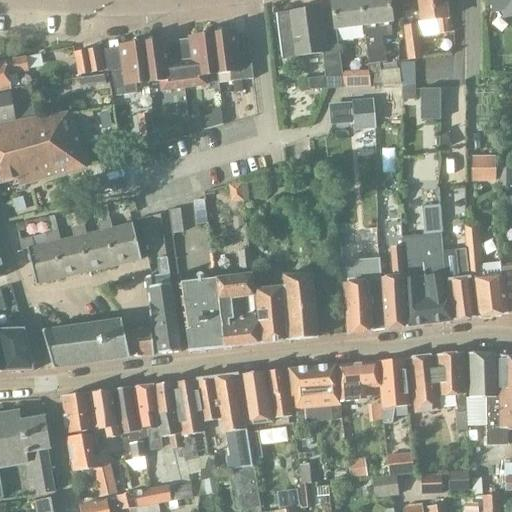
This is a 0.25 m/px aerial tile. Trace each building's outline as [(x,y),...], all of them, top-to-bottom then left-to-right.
[(335,32),(362,28),(363,28),(359,0),(346,0),(330,3),(332,17),(335,32)] [(383,86),(379,64),(387,63),(385,49),(382,49),(380,37),(392,35),(390,24),(392,23),(388,0),(359,0),(363,28),(362,28),(371,88),(383,86)] [(418,0),(421,24),(435,22),(437,36),(449,34),(446,19),(447,19),(444,0),(418,0)] [(511,0),(490,0),(492,13),(504,11),(505,18),(511,17),(511,0)] [(342,89),(335,32),(332,17),(321,18),(319,10),(276,16),(282,59),(323,54),(326,78),(309,80),(310,91),(342,89)] [(417,25),(403,28),(402,28),(407,62),(422,60),(417,25)] [(230,83),(253,80),(250,55),(238,57),(235,33),(224,34),(219,30),(215,35),(212,36),(217,75),(229,74),(230,83)] [(189,39),(192,62),(180,64),(184,89),(206,86),(205,77),(217,75),(212,36),(209,36),(204,32),(200,37),(189,39)] [(169,65),(166,41),(155,43),(150,39),(146,44),(143,44),(148,84),(160,82),(161,92),(184,89),(180,64),(169,65)] [(120,47),(123,71),(111,72),(116,97),(137,95),(136,85),(148,84),(143,44),(140,45),(134,41),(131,46),(120,47)] [(99,49),(84,52),(72,54),(76,77),(104,72),(99,49)] [(34,57),(14,62),(0,64),(0,92),(10,91),(8,75),(16,73),(16,72),(26,69),(35,61),(34,57)] [(421,70),(437,73),(438,62),(423,59),(421,70)] [(105,87),(103,76),(79,80),(80,90),(105,87)] [(381,125),(400,125),(400,87),(381,87),(381,125)] [(439,90),(420,90),(420,121),(439,121),(439,90)] [(0,124),(35,118),(33,105),(20,107),(20,109),(13,110),(10,94),(0,96),(0,124)] [(375,130),(372,100),(351,102),(354,131),(375,130)] [(85,169),(71,113),(0,125),(0,184),(16,180),(19,187),(85,169)] [(156,146),(154,133),(140,135),(142,150),(156,146)] [(495,183),(495,158),(470,158),(470,184),(495,183)] [(497,187),(511,188),(511,169),(498,168),(497,187)] [(239,186),(227,186),(227,203),(240,203),(239,186)] [(381,198),(379,223),(390,224),(392,198),(381,198)] [(204,208),(203,201),(193,202),(194,210),(204,208)] [(424,236),(401,238),(401,247),(405,297),(408,328),(452,323),(448,299),(448,297),(445,278),(440,235),(438,206),(422,208),(424,236)] [(205,216),(204,208),(194,210),(196,218),(205,216)] [(169,220),(180,218),(179,211),(168,212),(169,220)] [(138,220),(143,237),(158,232),(153,216),(138,220)] [(206,224),(205,216),(196,218),(197,225),(206,224)] [(170,228),(181,226),(180,218),(169,220),(170,228)] [(111,221),(103,223),(114,267),(141,261),(132,225),(113,230),(111,221)] [(85,227),(77,229),(88,273),(114,267),(103,223),(98,224),(101,233),(87,236),(85,227)] [(170,228),(171,235),(182,234),(181,226),(170,228)] [(478,266),(478,264),(482,264),(479,226),(466,227),(466,243),(466,252),(470,281),(474,281),(478,320),(507,316),(503,278),(501,278),(500,278),(499,264),(478,266)] [(59,233),(51,235),(62,279),(88,273),(77,229),(72,230),(74,239),(62,242),(59,233)] [(35,286),(62,279),(51,235),(46,236),(48,246),(34,249),(32,239),(19,242),(21,252),(27,250),(35,286)] [(405,297),(401,247),(391,248),(393,278),(381,279),(386,330),(408,328),(405,297)] [(251,269),(249,251),(239,252),(237,252),(239,270),(251,269)] [(453,298),(448,299),(452,323),(474,320),(470,281),(466,252),(444,253),(447,283),(451,282),(453,298)] [(151,333),(154,355),(159,354),(159,356),(181,354),(167,258),(157,260),(159,276),(151,278),(145,278),(147,295),(150,295),(151,305),(148,305),(150,325),(155,325),(155,332),(151,333)] [(342,265),(344,285),(343,285),(348,334),(384,330),(377,262),(342,265)] [(511,265),(500,267),(501,278),(503,278),(507,316),(511,315),(511,265)] [(178,277),(190,353),(225,349),(217,281),(184,285),(182,276),(178,277)] [(225,349),(260,345),(254,291),(253,276),(217,281),(225,349)] [(284,288),(254,291),(260,345),(318,338),(312,276),(284,278),(284,288)] [(154,355),(151,333),(151,331),(124,334),(122,322),(43,333),(54,369),(96,365),(127,359),(154,357),(154,355)] [(1,331),(0,330),(0,373),(10,373),(1,331)] [(24,330),(1,331),(10,373),(33,372),(24,330)] [(467,431),(466,414),(463,355),(434,357),(439,398),(456,397),(458,414),(454,414),(455,432),(467,431)] [(498,392),(497,355),(466,355),(468,393),(498,392)] [(511,359),(499,356),(500,399),(466,399),(467,427),(486,427),(486,447),(506,446),(506,430),(511,430),(511,359)] [(415,414),(427,413),(438,412),(432,357),(410,360),(415,414)] [(379,363),(383,410),(382,410),(383,425),(392,424),(394,409),(408,408),(405,361),(379,363)] [(375,363),(336,366),(339,404),(367,402),(366,390),(377,389),(375,363)] [(336,366),(310,369),(311,382),(314,381),(318,423),(331,422),(340,421),(339,404),(336,366)] [(296,425),(305,424),(318,423),(314,381),(311,382),(310,369),(289,371),(296,425)] [(284,372),(262,374),(270,423),(272,423),(272,421),(291,417),(284,372)] [(248,426),(270,423),(262,374),(240,376),(248,426)] [(227,459),(230,473),(254,468),(253,459),(251,459),(247,434),(237,376),(198,381),(204,424),(218,421),(220,436),(226,435),(230,458),(227,459)] [(195,382),(173,384),(185,458),(186,462),(199,460),(195,439),(191,440),(191,436),(205,434),(195,382)] [(173,384),(156,386),(158,413),(159,413),(160,415),(159,415),(162,439),(170,437),(173,451),(177,450),(181,459),(185,458),(173,384)] [(134,388),(142,431),(143,442),(149,442),(149,429),(158,426),(156,414),(158,413),(156,386),(134,388)] [(146,454),(143,442),(142,431),(139,431),(133,389),(112,391),(122,436),(129,435),(133,456),(146,454)] [(88,394),(95,431),(95,432),(104,430),(105,434),(106,440),(120,438),(111,392),(88,394)] [(67,436),(95,431),(88,394),(62,398),(67,436)] [(28,482),(35,481),(37,496),(54,493),(48,451),(51,450),(46,419),(21,422),(19,413),(0,416),(0,499),(2,499),(0,488),(0,469),(25,465),(28,482)] [(98,499),(105,497),(115,493),(110,467),(110,466),(108,455),(100,457),(96,435),(67,439),(74,473),(93,469),(95,477),(91,478),(92,486),(95,486),(98,499)] [(258,447),(250,448),(251,459),(253,459),(255,459),(259,458),(258,447)] [(386,457),(388,476),(388,478),(396,477),(413,476),(411,455),(386,457)] [(364,460),(347,462),(349,481),(366,478),(364,460)] [(320,484),(319,465),(301,467),(303,486),(320,484)] [(254,468),(230,473),(236,509),(236,511),(237,511),(239,511),(238,511),(259,511),(259,506),(261,506),(254,468)] [(467,473),(447,473),(448,493),(468,493),(467,473)] [(388,478),(388,476),(371,478),(374,500),(398,497),(396,477),(388,478)] [(441,496),(441,494),(441,476),(420,477),(421,493),(421,497),(441,496)] [(191,486),(171,490),(173,502),(193,498),(191,486)] [(296,487),(296,492),(298,510),(315,508),(312,486),(296,487)] [(171,490),(153,493),(155,506),(173,502),(171,490)] [(152,491),(134,494),(137,511),(149,511),(149,507),(155,506),(153,493),(152,491)] [(295,493),(284,494),(286,508),(297,507),(295,493)] [(121,511),(130,510),(130,511),(137,511),(134,494),(118,497),(121,511)] [(505,511),(505,496),(504,496),(484,497),(484,511),(505,511)] [(36,502),(37,511),(59,511),(57,498),(36,502)] [(81,506),(82,511),(117,511),(114,500),(81,506)]
